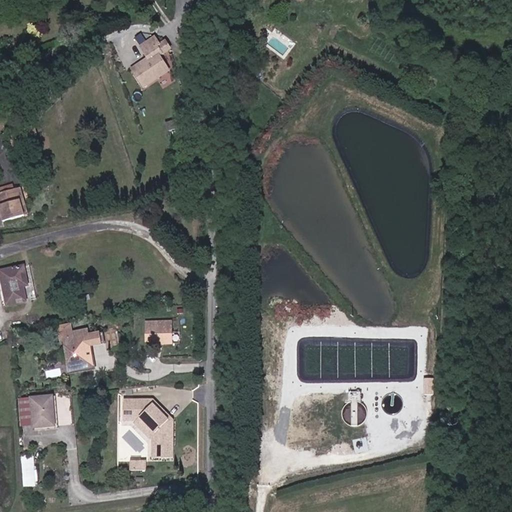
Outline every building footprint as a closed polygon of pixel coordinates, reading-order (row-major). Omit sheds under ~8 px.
[(391,59),(398,45),(375,34),(368,47),(391,59)] [(161,45),(156,37),(142,47),(150,59),(133,70),(145,87),(170,71),(160,56),(171,49),(166,42),(161,45)] [(30,141),(37,139),(33,125),(26,127),(30,141)] [(10,147),(30,141),(26,127),(6,134),(10,147)] [(0,222),(21,216),(12,189),(9,190),(7,186),(0,187),(0,190),(1,193),(0,192),(0,222)] [(15,188),(12,189),(21,216),(23,215),(15,188)] [(0,285),(4,307),(24,303),(21,288),(20,281),(27,280),(25,268),(0,273),(0,285)] [(175,343),(175,323),(147,323),(148,343),(175,343)] [(73,344),(65,346),(65,349),(69,366),(73,369),(75,377),(86,374),(90,373),(88,365),(93,365),(87,336),(72,339),(73,344)] [(69,366),(65,349),(62,350),(59,356),(61,368),(67,371),(69,381),(86,377),(86,374),(75,377),(73,369),(69,366)] [(119,403),(120,418),(140,418),(155,435),(155,460),(172,461),(173,452),(168,451),(169,422),(149,400),(119,403)] [(169,422),(168,451),(173,452),(174,423),(154,400),(149,400),(169,422)] [(44,410),(22,412),(26,444),(47,442),(44,410)] [(17,445),(26,444),(22,412),(14,413),(17,445)] [(151,460),(155,460),(155,435),(140,418),(120,418),(120,421),(136,421),(134,423),(149,440),(151,439),(151,460)] [(25,458),(25,485),(38,485),(38,458),(25,458)] [(144,472),(145,463),(128,462),(128,471),(144,472)]
